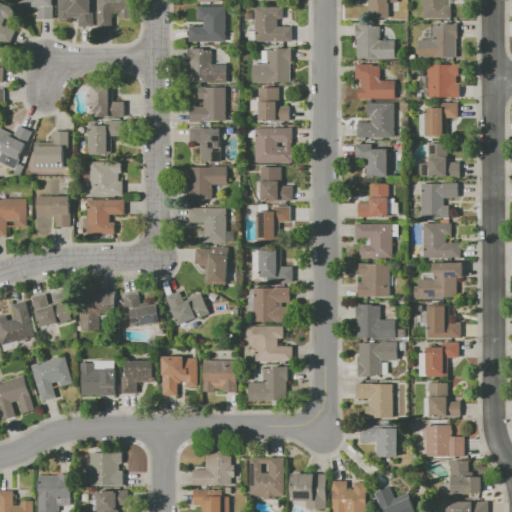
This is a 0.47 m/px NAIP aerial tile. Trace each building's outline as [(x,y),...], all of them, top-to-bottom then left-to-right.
[(20,0),(55,0),(55,19),(39,18),(39,9),(34,9),(34,7),(20,6),(20,0)] [(70,16),(69,17),(67,18),(66,18),(64,18),(63,17),(62,16),(60,16),(60,0),(94,0),(94,25),(80,25),(80,16),(70,16)] [(98,0),(133,0),(133,17),(120,17),(120,13),(113,13),(113,27),(98,27),(98,0)] [(398,0),(398,2),(389,2),(389,18),(369,18),(369,0),(398,0)] [(423,0),(451,0),(451,5),(452,5),(452,18),(423,18),(423,0)] [(0,39),(0,1),(11,6),(3,24),(16,30),(10,44),(0,39)] [(256,6),(284,6),(284,19),(279,19),(279,26),(293,26),(293,42),(256,41),(256,6)] [(199,7),(227,7),(227,42),(190,41),(190,26),(199,26),(199,7)] [(435,22),(458,22),(458,56),(454,56),(454,58),(420,58),(420,39),(428,39),(428,24),(435,24),(435,22)] [(358,58),(358,38),(357,38),(357,23),(373,24),(373,26),(381,26),(381,40),(396,40),(396,58),(358,58)] [(227,82),(190,82),(190,67),(189,67),(189,47),(214,48),(214,63),(228,63),(227,82)] [(253,63),(268,64),(268,62),(263,62),(263,50),(268,50),(268,49),(276,50),(276,48),(289,48),(289,47),(293,47),(293,62),(291,62),(291,81),(271,81),(271,82),(253,82),(253,63)] [(357,63),(374,63),(374,65),(381,65),(381,80),(396,80),(396,98),(359,98),(359,86),(362,86),(362,78),(357,78),(357,63)] [(429,63),(459,63),(459,76),(457,76),(457,82),(461,82),(461,98),(429,97),(429,63)] [(92,112),(92,84),(115,84),(115,101),(125,101),(125,117),(109,117),(109,116),(97,116),(97,112),(92,112)] [(200,99),(200,86),(228,86),(227,121),(191,121),(191,106),(205,106),(205,99),(200,99)] [(260,120),(260,100),(260,87),(280,87),(280,106),(290,106),(290,121),(260,120)] [(368,114),(368,102),(396,102),(395,137),(358,136),(358,122),(373,122),(373,114),(368,114)] [(422,136),(422,114),(427,114),(427,107),(443,107),(443,102),(459,102),(459,118),(448,117),(448,136),(422,136)] [(107,125),(107,119),(124,119),(124,136),(113,135),(113,154),(90,154),(90,124),(107,125)] [(0,149),(0,126),(12,132),(17,122),(34,129),(16,168),(0,160),(0,157),(3,151),(0,149)] [(222,161),(201,161),(201,142),(190,142),(190,127),(223,128),(222,161)] [(256,162),(256,127),(293,127),(293,162),(256,162)] [(64,147),(65,167),(36,167),(35,142),(54,142),(54,131),(70,130),(70,147),(64,147)] [(367,158),(356,158),(357,143),(373,143),(373,148),(388,148),(388,178),(367,178),(367,158)] [(421,176),(421,163),(429,163),(429,161),(429,143),(449,143),(448,156),(451,156),(451,162),(461,162),(461,177),(421,176)] [(91,195),(92,161),(123,162),(123,173),(119,173),(119,180),(124,180),(124,195),(91,195)] [(21,175),(15,173),(20,163),(25,166),(21,175)] [(191,166),(229,167),(229,185),(213,185),(213,199),(205,199),(205,204),(199,204),(199,199),(189,199),(189,187),(190,187),(191,166)] [(262,199),(262,166),(283,166),(282,185),(293,185),(293,200),(262,199)] [(372,183),(390,183),(390,216),(359,216),(359,202),(372,202),(372,183)] [(422,183),(459,183),(459,197),(445,197),(445,204),(450,204),(450,216),(422,216),(422,183)] [(57,226),(57,216),(38,216),(38,195),(72,195),(72,226),(57,226)] [(0,235),(0,198),(29,198),(28,227),(9,226),(8,236),(0,235)] [(88,199),(125,199),(125,214),(111,214),(111,221),(115,221),(115,234),(88,233),(88,199)] [(275,205),(292,206),(292,221),(281,221),(281,241),(259,241),(259,204),(269,204),(269,209),(275,209),(275,205)] [(190,207),(228,207),(228,244),(199,244),(199,230),(205,230),(205,222),(190,222),(190,207)] [(424,222),(452,222),(452,234),(447,234),(447,242),(461,242),(461,257),(424,257),(424,222)] [(357,223),(394,223),(394,258),(363,258),(363,256),(361,255),(361,248),(363,247),(363,245),(371,245),(371,238),(357,238),(357,223)] [(227,284),(206,283),(207,264),(196,264),(197,247),(212,249),(212,246),(230,247),(227,284)] [(261,276),(261,270),(254,270),(254,250),(261,250),(261,249),(283,250),(282,266),(294,266),(294,282),(266,281),(266,276),(261,276)] [(431,262),(464,262),(464,278),(458,278),(458,297),(415,296),(415,285),(419,285),(419,278),(434,278),(434,271),(431,271),(431,262)] [(360,296),(360,263),(391,263),(391,296),(360,296)] [(255,286),(292,286),(292,302),(284,302),(284,306),(292,306),(291,322),(255,322),(255,286)] [(101,330),(82,330),(83,291),(101,292),(101,290),(114,290),(113,315),(101,315),(101,330)] [(166,297),(180,290),(185,300),(202,292),(211,312),(196,319),(195,318),(180,325),(166,297)] [(142,303),(152,302),(152,305),(159,305),(161,322),(136,325),(136,323),(134,323),(132,310),(127,311),(125,294),(140,292),(142,303)] [(32,297),(47,293),(50,304),(69,299),(75,319),(59,323),(59,322),(40,327),(32,297)] [(0,333),(0,316),(8,314),(10,320),(16,318),(13,304),(27,300),(36,336),(3,345),(0,333)] [(358,338),(358,318),(357,318),(357,303),(378,303),(378,305),(383,305),(383,319),(397,319),(397,338),(358,338)] [(429,338),(430,303),(451,303),(450,322),(461,322),(461,338),(429,338)] [(249,326),(286,326),(285,338),(279,338),(279,345),(294,346),(294,361),(256,361),(256,341),(249,341),(249,326)] [(449,357),(449,376),(427,376),(428,346),(443,346),(443,340),(460,341),(459,358),(449,357)] [(361,342),(399,342),(399,360),(384,360),(384,374),(376,374),(376,376),(359,376),(359,362),(360,362),(361,342)] [(33,365),(66,355),(74,383),(62,386),(61,381),(54,383),(58,396),(43,401),(33,365)] [(164,395),(164,356),(185,356),(185,358),(199,358),(199,386),(186,385),(186,381),(182,381),(182,383),(179,383),(179,395),(164,395)] [(84,394),(84,362),(95,362),(95,360),(117,360),(116,394),(84,394)] [(139,382),(139,393),(123,393),(123,376),(128,376),(128,360),(157,360),(157,382),(139,382)] [(204,391),(205,360),(239,360),(239,391),(223,391),(223,388),(216,388),(216,391),(204,391)] [(273,368),(273,366),(289,366),(289,380),(288,380),(288,401),(250,400),(250,382),(265,382),(265,368),(273,368)] [(0,405),(0,382),(26,375),(36,410),(24,413),(20,400),(14,402),(17,415),(4,419),(0,405)] [(357,382),(395,383),(394,418),(367,417),(367,405),(371,405),(371,398),(357,398),(357,382)] [(430,415),(430,382),(449,382),(449,395),(451,395),(451,400),(461,401),(461,415),(430,415)] [(427,456),(427,424),(453,424),(453,435),(467,435),(467,456),(427,456)] [(361,441),(361,425),(400,425),(400,456),(377,456),(377,441),(361,441)] [(233,476),(232,485),(193,484),(194,469),(206,469),(206,450),(233,450),(233,465),(236,465),(235,476),(233,476)] [(93,484),(93,452),(123,452),(123,463),(120,463),(120,470),(123,470),(123,484),(93,484)] [(265,495),(251,495),(251,458),(286,458),(286,495),(277,495),(277,499),(265,498),(265,495)] [(451,492),(452,460),(470,460),(469,471),(474,471),(474,475),(482,475),(482,492),(451,492)] [(307,507),(307,500),(293,500),(293,473),(328,473),(328,508),(307,507)] [(40,511),(40,475),(59,475),(59,474),(74,474),(74,504),(59,504),(58,511),(40,511)] [(368,511),(333,511),(334,480),(348,480),(348,489),(355,489),(355,482),(368,482),(368,511)] [(383,511),(375,493),(391,486),(396,498),(410,492),(418,511),(383,511)] [(224,496),(231,496),(231,511),(203,511),(203,504),(195,504),(195,488),(224,489),(224,496)] [(0,511),(0,490),(15,490),(15,505),(22,505),(22,500),(35,500),(35,511),(0,511)] [(98,511),(99,490),(129,490),(129,504),(121,504),(120,511),(98,511)] [(448,511),(448,501),(489,501),(489,511),(448,511)]
